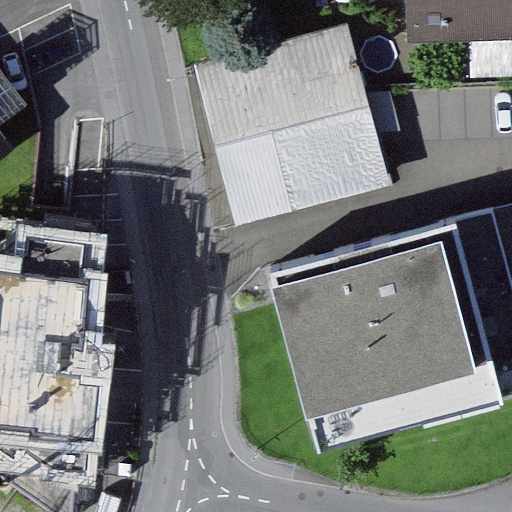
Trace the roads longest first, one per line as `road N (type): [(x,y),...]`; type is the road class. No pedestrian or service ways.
road 1 (residential): [(124,0),(190,350),(186,488)]
road 2 (residential): [(186,488),(334,511)]
